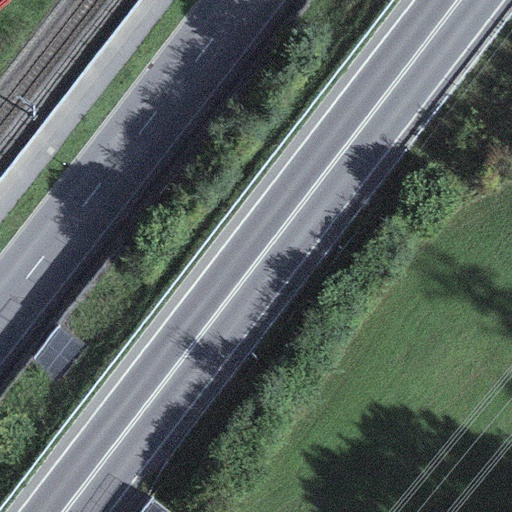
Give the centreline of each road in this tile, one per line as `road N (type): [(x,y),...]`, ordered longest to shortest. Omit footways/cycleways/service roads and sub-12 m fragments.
road 1 (trunk): [(459,0),(61,511)]
road 2 (primary): [(243,0),(0,312)]
